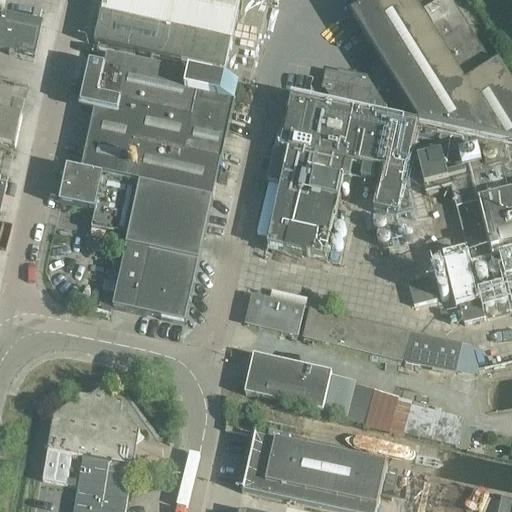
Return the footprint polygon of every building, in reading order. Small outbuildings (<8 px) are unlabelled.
[(105,0),(95,47),(225,75),(241,0),(105,0)] [(330,93),(328,106),(419,126),(511,145),(511,87),(500,67),(493,71),(448,0),(380,0),(352,18),(377,59),(372,83),(326,73),(321,91),(330,93)] [(0,50),(35,58),(43,23),(0,13),(0,50)] [(95,112),(91,133),(222,163),(239,86),(107,57),(105,70),(91,67),(88,79),(82,77),(78,96),(84,97),(82,109),(95,112)] [(419,126),(328,106),(325,106),(326,102),(320,100),(319,104),(293,98),(281,154),(275,153),(267,185),(281,188),(268,250),(326,263),(342,189),(349,191),(353,169),(363,171),(361,183),(371,185),(373,173),(381,175),(374,213),(398,218),(405,180),(414,142),(440,147),(441,149),(424,152),(430,173),(420,175),(426,198),(452,192),(456,211),(457,211),(470,266),(415,280),(423,313),(437,309),(439,309),(442,318),(461,314),(464,328),(511,315),(511,146),(444,133),(444,131),(419,126)] [(0,146),(15,150),(22,119),(0,113),(0,146)] [(82,174),(141,187),(213,203),(222,163),(91,133),(82,174)] [(68,172),(63,193),(60,207),(96,215),(92,232),(129,240),(140,188),(68,172)] [(213,203),(141,187),(113,311),(137,316),(186,327),(213,203)] [(335,236),(339,239),(344,238),(346,234),(345,230),(342,227),(337,228),(335,232),(335,236)] [(332,250),(336,253),(341,252),(343,248),(342,244),(339,241),(334,242),(332,246),(332,250)] [(247,326),(297,338),(304,311),(253,299),(247,326)] [(304,340),(402,364),(408,336),(311,313),(304,340)] [(405,365),(455,375),(460,347),(411,337),(405,365)] [(245,398),(323,416),(332,377),(254,359),(245,398)] [(323,416),(390,433),(399,402),(375,394),(375,392),(333,381),(323,416)] [(83,461),(74,511),(125,511),(133,469),(136,469),(136,468),(134,467),(139,434),(128,418),(121,417),(123,406),(110,404),(102,392),(91,400),(79,398),(77,409),(70,408),(54,419),(48,453),(45,452),(45,454),(83,461)] [(268,409),(254,406),(232,401),(225,434),(254,440),(256,430),(263,432),(268,409)] [(455,450),(467,453),(472,432),(460,430),(462,422),(411,410),(404,437),(455,450)] [(242,495),(320,511),(378,511),(388,470),(387,469),(387,468),(254,439),(242,495)] [(511,511),(511,502),(502,500),(499,511),(511,511)]
